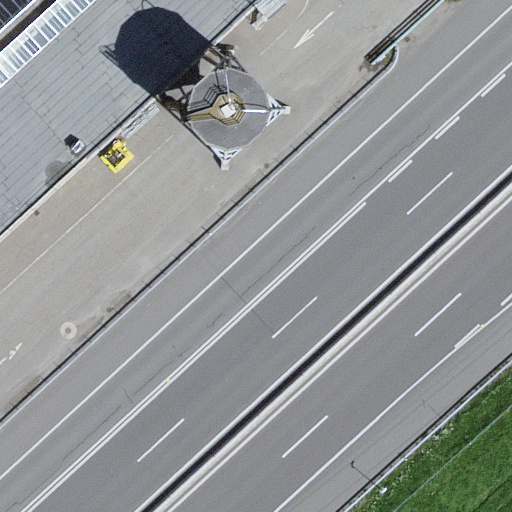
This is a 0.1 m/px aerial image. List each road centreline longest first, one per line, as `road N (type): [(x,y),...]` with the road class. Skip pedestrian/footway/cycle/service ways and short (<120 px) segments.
road 1 (motorway): [(511,116),(80,511)]
road 2 (motorway): [(222,511),(511,246)]
